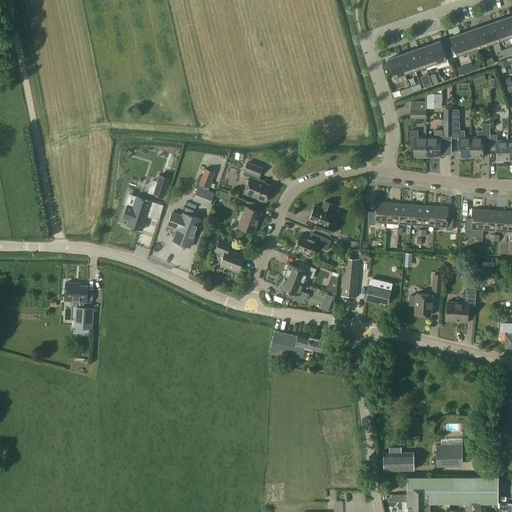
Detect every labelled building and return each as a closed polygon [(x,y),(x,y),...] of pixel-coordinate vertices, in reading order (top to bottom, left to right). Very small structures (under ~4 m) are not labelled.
[(511,36),(511,16),(502,20),(508,38),(511,36)] [(508,38),(502,20),(492,23),(498,41),(508,38)] [(498,41),(492,23),(482,27),(488,45),(498,41)] [(488,45),(482,27),(471,30),(478,49),(488,45)] [(478,49),(471,30),(461,34),(468,52),(478,49)] [(468,52),(461,34),(454,36),(452,37),(452,39),(450,40),(452,46),(455,45),(457,52),(459,55),(468,52)] [(445,56),(440,41),(429,45),(436,63),(446,59),(445,56)] [(436,63),(429,45),(419,49),(426,67),(436,63)] [(426,67),(419,49),(409,52),(415,70),(426,67)] [(503,57),(510,54),(508,49),(501,51),(503,57)] [(415,70),(409,52),(399,56),(405,74),(415,70)] [(405,74),(399,56),(388,59),(389,61),(386,62),(388,69),(391,68),(393,74),(394,74),(395,78),(405,74)] [(494,64),(493,60),(492,58),(486,60),(488,66),(494,64)] [(498,63),(500,68),(505,67),(509,65),(507,59),(498,63)] [(467,73),(464,66),(458,69),(460,76),(467,73)] [(425,88),(432,86),(430,80),(423,82),(425,88)] [(442,102),(442,94),(427,94),(427,102),(442,102)] [(426,109),(410,109),(410,118),(426,118),(426,109)] [(452,136),(452,112),(452,109),(444,109),(444,111),(444,136),(445,136),(452,136)] [(452,136),(452,138),(459,138),(459,158),(471,158),(471,138),(465,137),(465,131),(460,131),(460,124),(459,124),(459,120),(459,112),(452,112),(452,136)] [(490,138),(490,135),(490,124),(483,124),(483,131),(478,131),(478,138),(471,138),(471,158),(483,158),(483,138),(490,138)] [(428,158),(441,158),(441,138),(443,138),(443,130),(435,130),(435,138),(428,138),(428,158)] [(411,131),(411,145),(415,145),(415,157),(428,158),(428,138),(418,138),(418,131),(411,131)] [(490,135),(490,138),(490,151),(497,151),(497,163),(504,163),(504,161),(508,161),(508,152),(508,141),(498,141),(498,135),(490,135)] [(245,193),(266,201),(273,186),(258,180),(263,168),(248,162),(243,175),(250,178),(245,193)] [(205,168),(199,184),(209,188),(215,172),(205,168)] [(164,197),(170,178),(159,175),(157,183),(159,183),(155,195),(164,197)] [(193,200),(209,206),(215,193),(198,186),(193,200)] [(220,190),(217,196),(229,201),(232,195),(220,190)] [(127,225),(142,230),(152,202),(136,197),(132,207),(128,205),(123,219),(128,220),(127,225)] [(332,212),(335,205),(324,201),(321,208),(315,206),(310,220),(317,223),(315,229),(331,235),(335,225),(329,223),(333,213),(332,212)] [(369,224),(375,225),(375,222),(387,223),(389,203),(376,202),(376,212),(370,211),(369,224)] [(401,204),(389,203),(387,223),(399,224),(401,204)] [(412,205),(401,204),(399,224),(411,225),(412,205)] [(424,206),(412,205),(411,225),(423,226),(424,206)] [(238,227),(254,233),(262,213),(246,206),(238,227)] [(436,207),(424,206),(423,226),(435,227),(436,207)] [(449,208),(436,207),(435,227),(446,228),(446,230),(453,230),(454,218),(448,217),(449,208)] [(466,231),(472,232),(472,229),(484,230),(485,210),(473,209),(472,219),(467,218),(466,231)] [(485,210),(484,230),(496,231),(497,211),(485,210)] [(509,212),(497,211),(496,231),(508,232),(509,212)] [(173,241),(190,247),(200,219),(184,213),(182,216),(172,212),(168,225),(178,228),(173,241)] [(295,249),(313,256),(316,246),(328,250),(332,241),(313,233),(311,239),(300,235),(295,249)] [(238,269),(240,268),(245,257),(229,250),(231,244),(220,239),(215,251),(222,254),(223,256),(220,264),(237,271),(238,269)] [(483,260),(482,267),(494,269),(495,262),(483,260)] [(316,269),(302,264),(300,269),(289,264),(284,276),(304,284),(307,276),(313,278),(316,269)] [(356,297),(358,278),(356,278),(356,269),(346,268),(346,277),(344,277),(342,295),(356,297)] [(443,275),(433,274),(432,291),(441,292),(443,275)] [(307,297),(309,294),(307,293),(301,291),(304,284),(284,276),(280,287),(291,292),(289,297),(303,303),(305,297),(307,297)] [(66,282),(65,301),(77,302),(76,307),(75,307),(74,328),(93,330),(94,308),(86,308),(86,302),(87,302),(88,286),(75,285),(75,283),(66,282)] [(390,291),(369,286),(366,301),(377,304),(377,302),(387,304),(390,291)] [(476,291),(466,291),(465,304),(447,302),(446,320),(459,322),(467,323),(469,307),(475,308),(476,291)] [(329,310),(333,296),(324,293),(320,308),(329,310)] [(431,316),(433,295),(417,293),(416,296),(410,295),(409,306),(415,306),(415,315),(431,316)] [(305,348),(321,352),(324,340),(304,335),(298,334),(298,336),(274,331),(269,352),(302,360),(305,348)] [(478,417),(466,418),(467,439),(478,439),(478,417)] [(436,445),(436,467),(463,466),(462,444),(436,445)] [(414,470),(413,452),(383,453),(384,471),(414,470)] [(480,464),(492,473),(497,466),(485,457),(480,464)] [(498,477),(406,477),(406,503),(428,503),(430,503),(458,503),(458,510),(463,510),(463,511),(465,511),(464,511),(485,511),(485,508),(485,503),(498,503),(498,477)] [(430,503),(428,503),(406,503),(406,507),(408,507),(407,511),(430,511),(430,503)]
